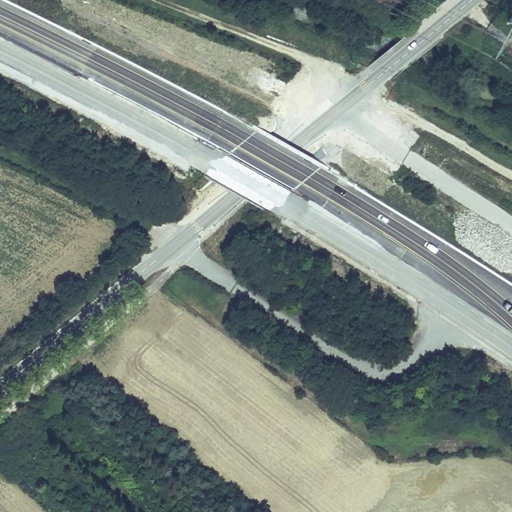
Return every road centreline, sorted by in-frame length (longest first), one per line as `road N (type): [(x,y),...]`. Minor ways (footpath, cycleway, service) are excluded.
road 1 (secondary): [(0,381),(469,0)]
road 2 (motorway): [(0,48),(217,161),(511,344)]
road 3 (motorway): [(511,304),(332,190),(0,19)]
road 4 (track): [(169,0),(364,87),(511,174)]
